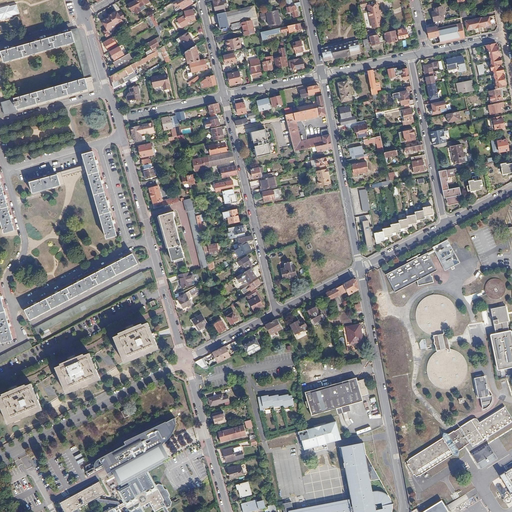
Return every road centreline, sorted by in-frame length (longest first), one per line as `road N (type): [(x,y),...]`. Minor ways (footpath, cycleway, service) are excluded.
road 1 (residential): [(117,120),(182,354)]
road 2 (residential): [(363,284),(404,511)]
road 3 (residential): [(223,95),(276,312)]
road 4 (residential): [(178,363),(0,457)]
road 5 (residential): [(359,268),(322,74)]
road 6 (residential): [(443,225),(409,56)]
road 7 (residential): [(186,365),(228,511)]
